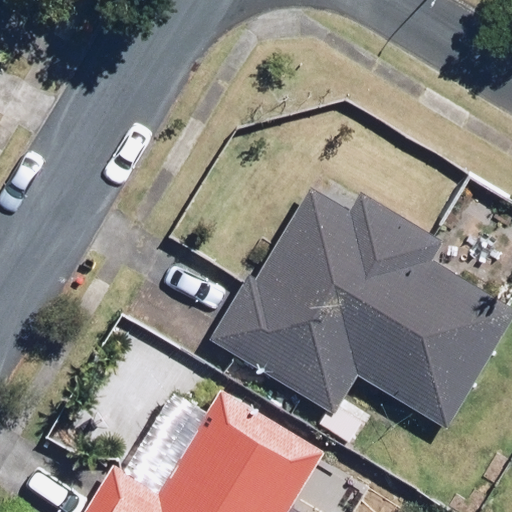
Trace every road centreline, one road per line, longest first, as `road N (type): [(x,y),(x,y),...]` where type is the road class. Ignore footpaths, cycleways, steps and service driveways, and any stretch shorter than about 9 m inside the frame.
road 1 (residential): [(0,316),(179,0)]
road 2 (residential): [(401,0),(511,69)]
